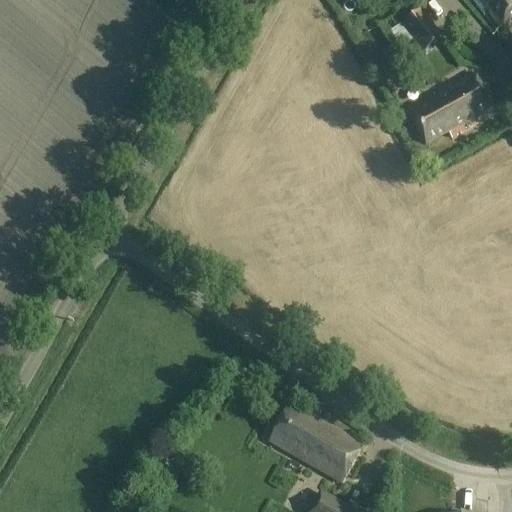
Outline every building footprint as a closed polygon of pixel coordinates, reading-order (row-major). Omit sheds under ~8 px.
[(511,0),(470,0),(494,34),(511,20),(511,0)] [(401,28),(422,56),(443,39),(421,12),(401,28)] [(453,140),(497,116),(474,73),(434,94),(436,99),(409,114),(427,146),(449,133),(453,140)] [(343,485),(365,444),(321,421),(318,427),(288,411),(268,447),(287,458),(290,457),(343,485)] [(309,511),(355,511),(321,493),(309,511)]
